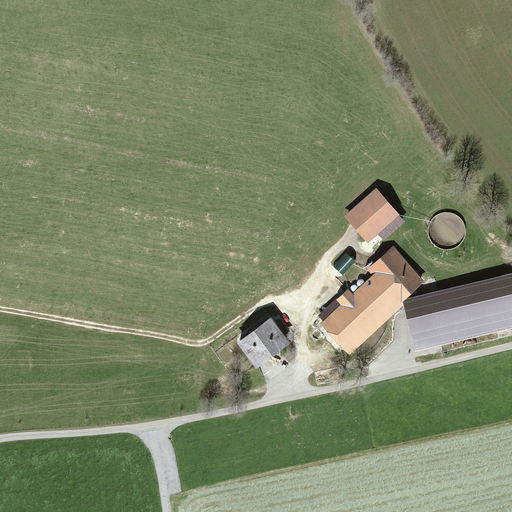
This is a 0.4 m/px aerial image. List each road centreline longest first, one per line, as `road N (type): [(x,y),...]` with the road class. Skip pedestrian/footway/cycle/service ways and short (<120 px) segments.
road 1 (unclassified): [(152,425),(511,348)]
road 2 (track): [(0,313),(202,343),(267,301),(295,300)]
road 3 (unclassified): [(0,438),(152,425)]
